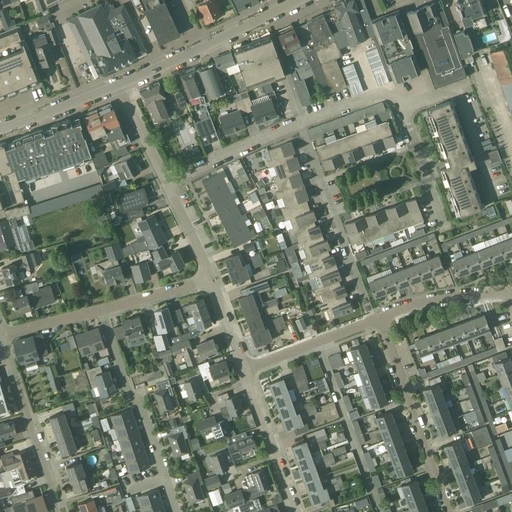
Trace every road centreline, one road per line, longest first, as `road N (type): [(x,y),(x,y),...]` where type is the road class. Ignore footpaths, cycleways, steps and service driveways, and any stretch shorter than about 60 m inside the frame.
road 1 (residential): [(178,511),(100,309)]
road 2 (residential): [(372,322),(299,124)]
road 3 (residential): [(379,320),(449,511)]
road 4 (residential): [(1,334),(57,511)]
road 5 (residential): [(499,197),(459,92),(400,106)]
road 6 (residential): [(297,511),(244,369)]
road 7 (residential): [(299,124),(166,184)]
road 8 (residential): [(244,369),(372,322)]
road 9 (residential): [(379,320),(429,300),(510,292)]
road 10 (residential): [(443,227),(400,106)]
road 11 (tertiary): [(0,128),(118,84)]
